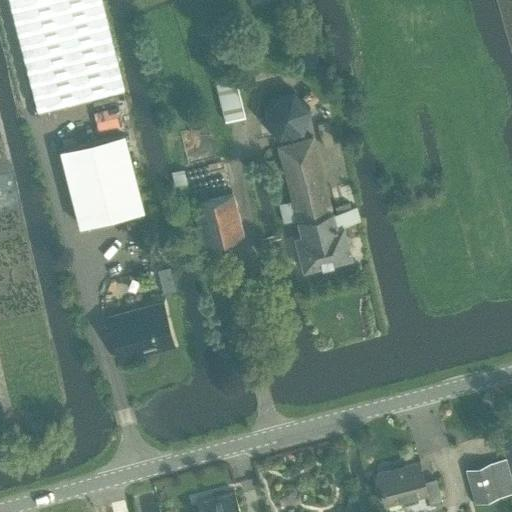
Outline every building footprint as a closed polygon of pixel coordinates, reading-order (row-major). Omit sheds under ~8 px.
[(9,0),(36,109),(123,87),(101,0),(9,0)] [(215,75),(226,122),(245,117),(234,71),(215,75)] [(302,132),(309,109),(293,90),(269,96),(261,120),(278,138),(302,132)] [(61,149),(81,226),(143,210),(124,133),(61,149)] [(294,237),(303,271),(351,258),(343,226),(360,221),(356,208),(352,209),(351,205),(337,208),(338,212),(334,213),(314,137),(277,147),(292,201),(278,205),(284,224),(296,221),(300,235),(294,237)] [(171,171),(175,185),(186,182),(183,168),(171,171)] [(193,205),(203,246),(243,236),(232,195),(193,205)] [(108,318),(120,359),(173,345),(162,304),(108,318)] [(466,469),(474,503),(511,493),(511,486),(506,459),(466,469)] [(419,461),(376,473),(385,503),(426,493),(429,504),(442,501),(435,478),(424,481),(419,461)] [(201,511),(240,511),(234,491),(198,500),(201,511)]
